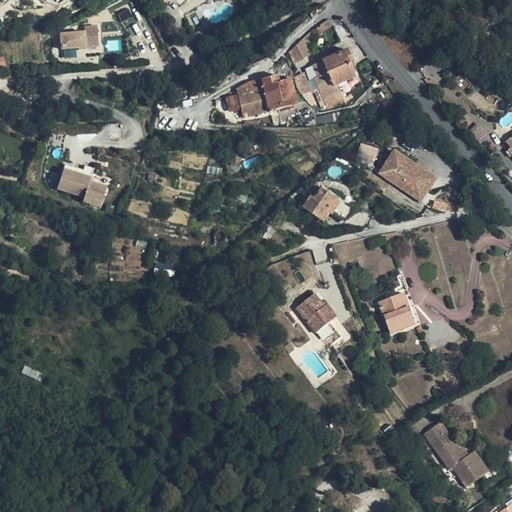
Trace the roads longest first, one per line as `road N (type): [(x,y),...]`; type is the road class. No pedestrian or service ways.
road 1 (residential): [(511,232),(494,215),(460,214),(327,240),(232,280),(168,287)]
road 2 (residential): [(318,0),(206,57),(150,70),(0,82)]
road 3 (unclassified): [(511,196),(398,72),(348,0)]
